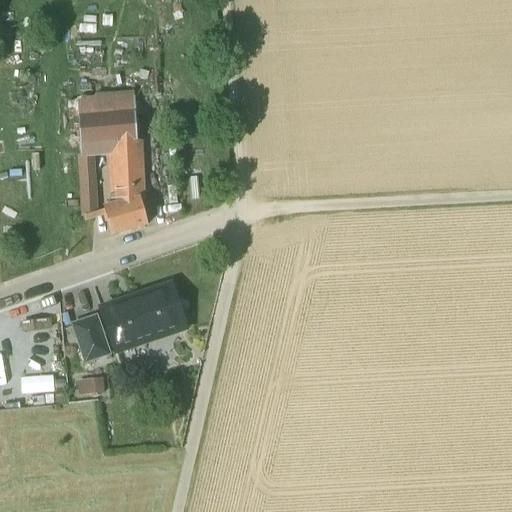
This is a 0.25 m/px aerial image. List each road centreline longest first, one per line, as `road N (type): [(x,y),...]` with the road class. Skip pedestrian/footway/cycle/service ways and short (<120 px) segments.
road 1 (track): [(176,511),(240,219),(511,200)]
road 2 (residential): [(240,219),(0,301)]
road 3 (track): [(223,0),(240,219)]
